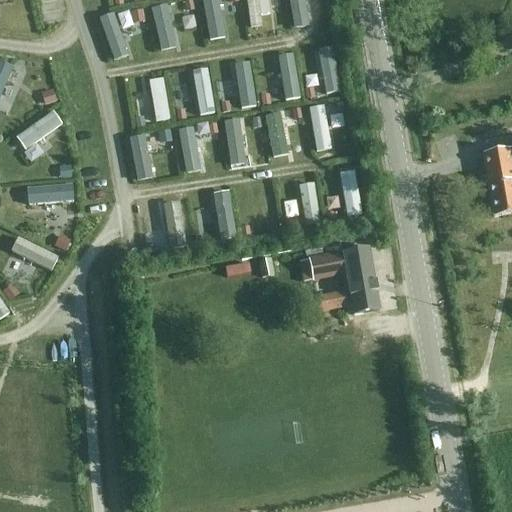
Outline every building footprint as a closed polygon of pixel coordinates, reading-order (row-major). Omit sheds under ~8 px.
[(224,40),(216,0),(202,0),(200,0),(208,43),(224,40)] [(260,29),(256,0),(244,0),(248,31),(260,29)] [(306,23),(301,0),(288,0),(293,25),(306,23)] [(191,2),(184,3),(185,12),(192,11),(191,2)] [(174,51),(165,8),(149,11),(159,54),(174,51)] [(141,12),(130,14),(132,25),(143,23),(141,12)] [(127,58),(112,16),(97,22),(112,63),(127,58)] [(341,94),(332,50),(317,53),(325,97),(341,94)] [(298,101),(291,57),(276,59),(284,104),(298,101)] [(0,96),(12,70),(0,65),(0,96)] [(255,110),(248,65),(233,67),(240,112),(255,110)] [(212,116),(205,72),(191,74),(198,118),(212,116)] [(169,121),(162,81),(147,84),(154,124),(169,121)] [(311,90),(304,91),(306,100),(313,99),(311,90)] [(51,94),(42,97),(45,107),(54,104),(51,94)] [(268,96),(261,97),(262,107),(269,106),(268,96)] [(227,104),(220,105),(222,115),(229,114),(227,104)] [(343,104),(336,105),(337,114),(344,113),(343,104)] [(329,152),(322,108),(307,111),(314,155),(329,152)] [(299,110),(292,111),(293,121),(300,120),(299,110)] [(183,111),(176,112),(177,122),(184,121),(183,111)] [(62,127),(53,114),(16,141),(25,153),(62,127)] [(287,157),(278,116),(263,119),(272,161),(287,157)] [(142,119),(134,121),(136,130),(143,129),(142,119)] [(259,120),(252,121),(253,130),(260,129),(259,120)] [(244,168),(238,122),(223,124),(229,170),(244,168)] [(215,125),(208,126),(209,136),(216,135),(215,125)] [(199,173),(192,130),(176,133),(184,176),(199,173)] [(161,133),(157,134),(159,145),(171,143),(169,132),(161,133)] [(151,181),(143,138),(128,141),(135,184),(151,181)] [(511,162),(510,152),(482,157),(485,171),(484,171),(492,219),(511,215),(511,162)] [(69,169),(60,169),(60,179),(70,178),(69,169)] [(353,174),(338,177),(345,220),(360,218),(353,174)] [(272,231),(265,185),(251,187),(258,233),(272,231)] [(74,205),(72,187),(27,191),(28,209),(74,205)] [(312,188),(297,190),(303,229),(318,227),(312,188)] [(234,241),(227,194),(211,197),(218,243),(234,241)] [(333,214),(326,215),(327,225),(334,224),(333,214)] [(188,249),(183,215),(171,216),(176,251),(188,249)] [(291,222),(284,223),(286,232),(293,231),(291,222)] [(248,228),(241,230),(242,239),(249,238),(248,228)] [(201,238),(194,239),(196,249),(203,248),(201,238)] [(58,239),(54,247),(64,252),(68,244),(58,239)] [(58,261),(18,240),(11,254),(51,274),(58,261)] [(165,243),(158,244),(159,253),(166,252),(165,243)] [(334,244),(312,250),(315,260),(337,254),(334,244)] [(310,263),(307,263),(310,284),(345,277),(347,288),(353,318),(379,314),(373,283),(367,252),(310,263)] [(260,280),(271,278),(269,260),(258,262),(260,280)] [(11,289),(3,295),(9,302),(17,296),(11,289)] [(309,301),(308,301),(311,316),(346,310),(343,294),(343,295),(309,301)] [(0,322),(8,316),(0,303),(0,322)] [(337,511),(335,498),(286,508),(287,511),(337,511)]
